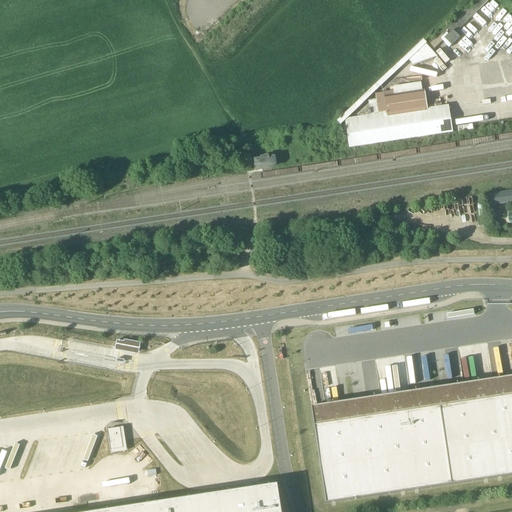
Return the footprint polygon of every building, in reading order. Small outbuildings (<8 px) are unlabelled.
[(485,0),(475,0),(457,18),(464,25),(488,2),(485,0)] [(464,25),(457,18),(428,47),(427,47),(432,51),(453,31),(456,35),(447,43),(451,47),(463,35),(459,30),(464,25)] [(428,47),(423,41),(337,122),(340,125),(408,61),(413,65),(437,57),(432,51),(427,47),(428,47)] [(421,83),(392,87),(393,92),(375,95),(379,119),(427,111),(424,91),(422,91),(421,83)] [(379,119),(345,124),(349,148),(437,135),(433,111),(379,119)] [(268,157),(253,160),(254,167),(256,167),(256,168),(259,170),(272,168),(274,165),(273,159),(269,160),(269,159),(268,159),(268,157)] [(511,189),(499,191),(501,203),(511,201),(511,189)] [(511,379),(311,409),(325,503),(511,475),(511,379)] [(128,453),(124,429),(110,431),(114,455),(128,453)] [(281,511),(277,485),(99,511),(281,511)]
